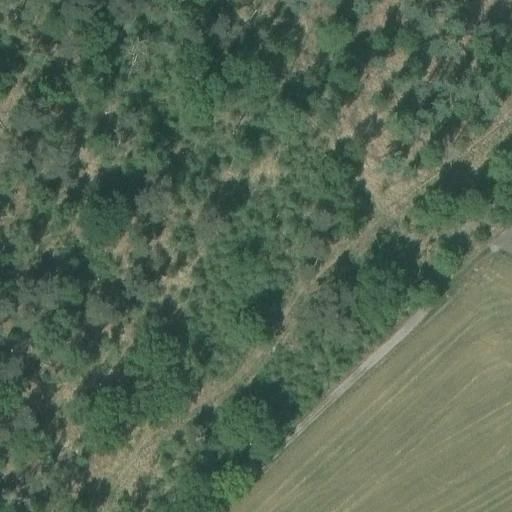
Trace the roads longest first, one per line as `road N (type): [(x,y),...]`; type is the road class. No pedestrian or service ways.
road 1 (track): [(412,258),(426,281),(424,303),(208,511)]
road 2 (track): [(412,258),(221,0)]
road 3 (track): [(511,168),(412,258)]
